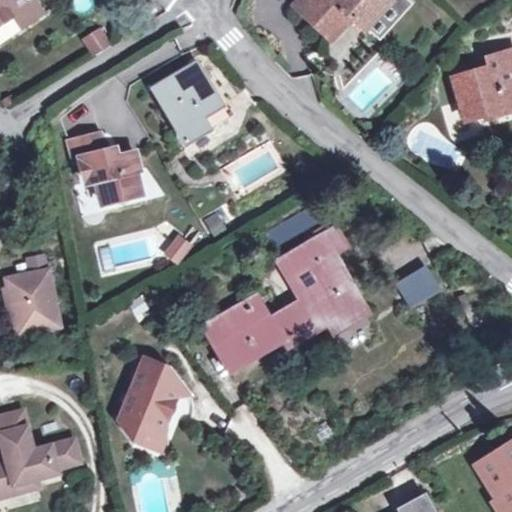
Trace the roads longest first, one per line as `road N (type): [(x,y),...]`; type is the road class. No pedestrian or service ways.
road 1 (residential): [(198,4),(304,117),(511,287)]
road 2 (tertiary): [(511,386),(426,426),(290,511)]
road 3 (residential): [(0,123),(198,4)]
